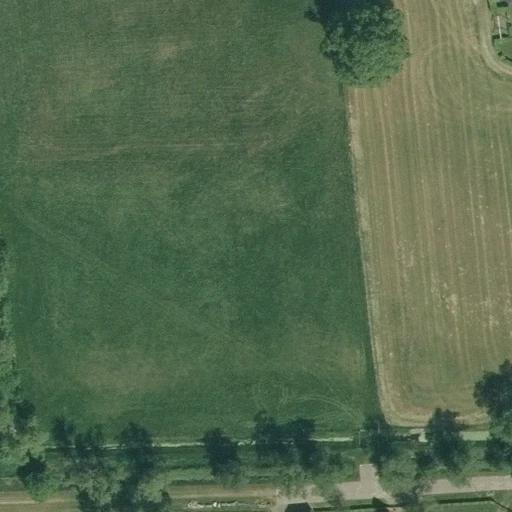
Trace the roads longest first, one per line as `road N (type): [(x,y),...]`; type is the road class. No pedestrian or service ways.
road 1 (track): [(277,495),(0,502)]
road 2 (unclassified): [(511,484),(277,495)]
